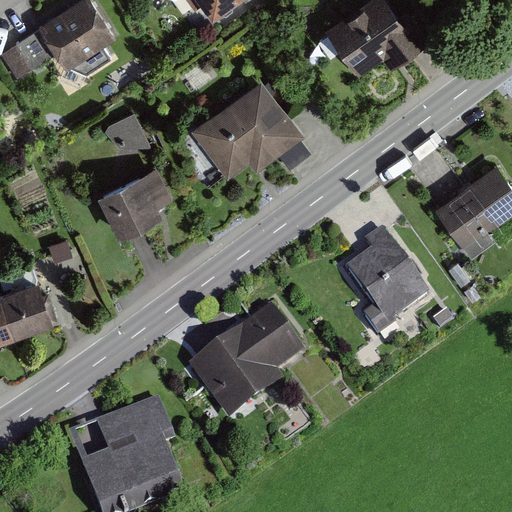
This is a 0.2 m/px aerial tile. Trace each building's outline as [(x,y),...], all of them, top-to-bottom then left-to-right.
[(122,41),(94,0),(86,0),(44,28),(74,72),(122,41)] [(247,0),(202,0),(217,21),(247,0)] [(432,46),(394,0),(376,0),(328,38),(362,80),(386,62),(396,74),(432,46)] [(31,26),(2,48),(20,72),(49,51),(31,26)] [(307,140),(265,82),(195,132),(231,181),(253,166),(259,175),(307,140)] [(135,112),(110,124),(107,130),(118,144),(136,147),(152,145),(135,112)] [(511,183),(499,166),(440,209),(470,251),(511,220),(511,183)] [(162,170),(103,197),(122,239),(168,218),(163,209),(177,202),(162,170)] [(374,252),(350,269),(379,309),(367,318),(382,338),(435,298),(385,230),(367,243),(374,252)] [(69,239),(51,245),(56,261),(74,255),(69,239)] [(45,278),(2,292),(17,338),(60,325),(45,278)] [(2,292),(0,292),(0,343),(17,338),(2,292)] [(275,305),(191,366),(232,422),(288,381),(284,375),(312,354),(275,305)] [(159,400),(71,438),(102,511),(151,511),(192,495),(171,447),(178,443),(159,400)]
